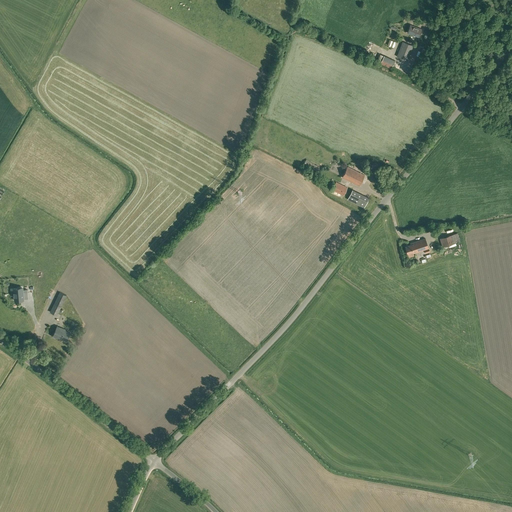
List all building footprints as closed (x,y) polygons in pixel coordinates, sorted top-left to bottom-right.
[(419,37),(422,29),(410,24),(407,32),(419,37)] [(407,60),(413,45),(402,41),(397,56),(407,60)] [(391,68),(395,61),(384,55),(380,63),(391,68)] [(313,171),(317,166),(306,159),(303,164),(313,171)] [(359,185),(364,175),(347,166),(342,177),(359,185)] [(343,195),(347,187),(336,181),(332,189),(343,195)] [(369,198),(352,190),(348,199),(364,207),(369,198)] [(442,247),(460,241),(457,232),(439,238),(442,247)] [(425,252),(430,251),(425,238),(410,243),(410,244),(405,246),(407,253),(413,251),(413,253),(424,249),(425,252)] [(15,300),(20,300),(23,300),(23,299),(22,293),(27,292),(27,289),(22,290),(22,287),(14,288),(15,300)] [(57,315),(67,295),(59,292),(50,312),(57,315)] [(35,321),(40,323),(45,310),(39,308),(35,321)] [(66,341),(70,333),(65,331),(65,329),(57,326),(53,336),(57,338),(57,337),(66,341)]
